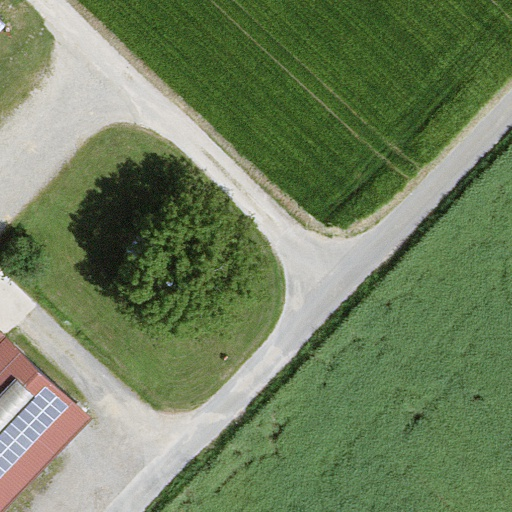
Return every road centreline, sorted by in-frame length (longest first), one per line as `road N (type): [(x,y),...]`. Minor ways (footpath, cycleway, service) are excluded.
road 1 (track): [(511,99),(116,511)]
road 2 (track): [(334,283),(39,0)]
